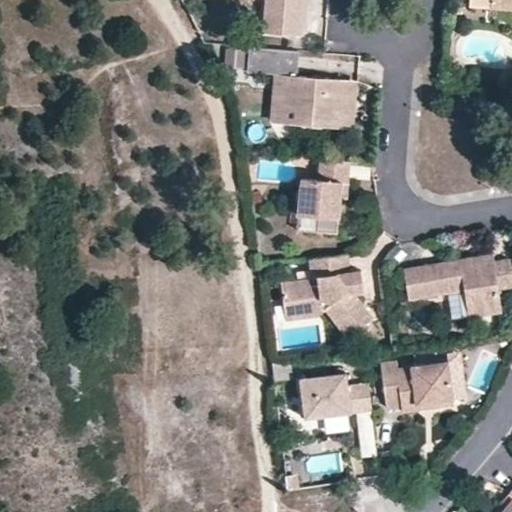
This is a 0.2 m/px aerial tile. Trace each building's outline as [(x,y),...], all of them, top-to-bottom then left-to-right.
[(267,0),(264,33),(301,38),(304,0),(267,0)] [(511,0),(489,0),(488,4),(511,9),(511,0)] [(288,75),(285,123),(344,128),(347,79),(299,75),(301,49),(250,46),(249,73),(274,74),(288,75)] [(248,71),(248,50),(228,50),(228,71),(248,71)] [(271,121),(285,123),(288,75),(274,74),(271,121)] [(344,128),(355,129),(359,80),(347,79),(344,128)] [(319,176),(303,177),(300,216),(339,218),(340,195),(342,178),(354,179),(355,160),(321,157),(319,176)] [(354,179),(342,178),(340,195),(352,196),(354,179)] [(282,282),(285,306),(328,301),(329,314),(352,339),(372,328),(354,294),(351,273),(348,254),(311,258),(313,277),(282,282)] [(445,263),(447,273),(475,268),(473,259),(445,263)] [(382,273),(387,307),(443,298),(446,324),(481,318),(477,296),(492,294),(488,267),(475,268),(447,273),(445,263),(382,273)] [(362,271),(351,273),(354,294),(365,291),(362,271)] [(329,314),(328,301),(285,306),(286,319),(329,314)] [(465,357),(450,359),(454,396),(469,395),(465,357)] [(454,396),(450,359),(399,365),(397,358),(383,360),(389,407),(403,405),(407,407),(455,401),(454,396)] [(295,380),(301,418),(370,408),(366,380),(343,383),(341,372),(295,380)] [(352,420),(328,421),(329,433),(352,432),(352,420)] [(301,488),(299,476),(287,478),(289,490),(301,488)] [(511,504),(511,495),(511,494),(503,503),(508,509),(511,504)]
